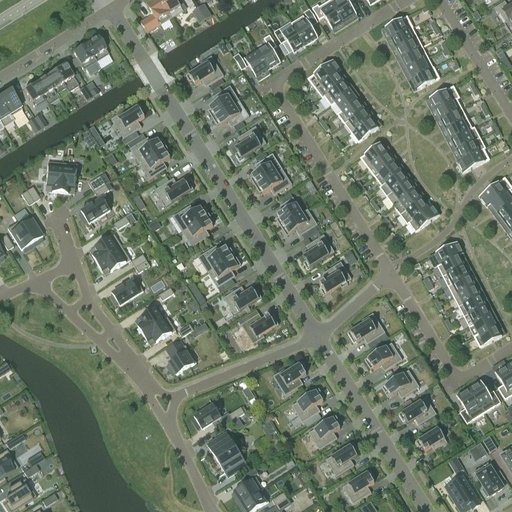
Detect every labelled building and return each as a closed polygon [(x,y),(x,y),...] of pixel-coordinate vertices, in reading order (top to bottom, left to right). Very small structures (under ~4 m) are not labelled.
[(171,21),(158,0),(157,0),(146,7),(152,17),(140,24),(147,35),(171,21)] [(183,13),(174,0),(158,0),(171,21),(183,13)] [(356,17),(345,0),(333,0),(330,2),(344,24),(356,17)] [(330,2),(319,9),(324,19),(332,32),(344,24),(330,2)] [(505,25),(511,20),(511,5),(508,8),(504,3),(494,9),(498,16),(499,15),(505,24),(505,25)] [(211,18),(204,7),(199,11),(206,21),(211,18)] [(324,19),(319,9),(318,7),(312,11),(319,22),(324,19)] [(430,14),(427,8),(422,11),(424,17),(430,14)] [(206,21),(199,11),(193,14),(200,25),(206,21)] [(317,23),(310,12),(304,15),(312,27),(317,23)] [(317,40),(303,18),(291,26),(294,30),(305,47),(317,40)] [(391,41),(412,30),(407,19),(381,33),(387,44),(391,42),(391,41)] [(294,30),(283,37),(286,43),(294,55),(305,47),(294,30)] [(396,51),(417,40),(412,30),(391,41),(391,42),(396,51)] [(286,43),(283,37),(279,31),(274,34),(281,46),(286,43)] [(277,50),(270,38),(264,42),(268,48),(268,47),(272,53),(277,50)] [(97,39),(85,47),(100,71),(112,63),(108,57),(108,56),(97,39)] [(401,61),(423,50),(417,40),(396,51),(401,61)] [(85,47),(72,55),(75,59),(79,66),(83,72),(85,71),(89,78),(100,71),(85,47)] [(279,65),(272,53),(268,47),(268,48),(257,55),(268,72),(279,65)] [(406,71),(428,60),(423,50),(401,61),(406,71)] [(447,50),(443,52),(442,53),(444,58),(450,55),(447,50)] [(268,72),(257,55),(245,62),(256,79),(268,72)] [(246,68),(239,56),(233,60),(241,71),(246,68)] [(223,78),(211,58),(200,65),(201,68),(186,78),(190,84),(192,82),(195,87),(202,83),(205,89),(223,78)] [(412,81),(433,70),(428,60),(406,71),(412,81)] [(316,91),(337,75),(341,73),(333,62),(308,81),(316,91)] [(131,74),(124,63),(118,67),(125,78),(131,74)] [(72,78),(65,66),(54,73),(65,91),(68,95),(78,88),(76,85),(72,78)] [(417,92),(439,81),(433,70),(412,81),(417,92)] [(65,91),(54,73),(44,79),(58,101),(60,100),(57,96),(65,91)] [(77,75),(72,78),(76,85),(81,82),(77,75)] [(324,98),(343,84),(337,75),(316,91),(322,100),(324,99),(324,98)] [(58,101),(44,79),(34,86),(44,103),(50,112),(51,111),(49,107),(58,101)] [(221,81),(210,88),(212,92),(219,88),(224,84),(221,81)] [(331,108),(335,105),(350,93),(343,84),(324,98),(324,99),(331,108)] [(44,103),(34,86),(23,92),(34,110),(44,103)] [(92,99),(89,94),(85,88),(79,91),(86,102),(92,99)] [(212,120),(239,103),(230,88),(222,93),(215,97),(212,99),(215,105),(209,109),(210,111),(208,113),(212,120)] [(219,88),(212,92),(215,97),(222,93),(219,88)] [(302,93),(298,88),(293,92),(297,97),(302,93)] [(456,101),(457,101),(459,100),(453,89),(429,101),(435,112),(456,101)] [(98,95),(95,90),(89,94),(92,99),(98,95)] [(24,117),(13,99),(10,94),(9,95),(8,95),(6,93),(0,96),(0,99),(0,100),(0,99),(0,101),(14,123),(24,117)] [(341,114),(357,102),(350,93),(335,105),(341,113),(341,114)] [(14,123),(0,101),(0,124),(3,130),(14,123)] [(440,122),(462,111),(457,101),(456,101),(435,112),(440,122)] [(344,126),(364,111),(357,102),(341,114),(341,113),(337,116),(344,126)] [(249,118),(239,103),(212,120),(217,127),(219,126),(221,128),(228,124),(231,129),(249,118)] [(138,123),(144,119),(141,114),(144,113),(140,106),(124,116),(123,114),(111,121),(123,140),(136,133),(141,129),(138,123)] [(317,111),(313,106),(312,107),(309,110),(312,115),(317,111)] [(351,135),(371,121),(364,111),(344,126),(351,135)] [(445,132),(467,121),(462,111),(440,122),(445,132)] [(46,127),(39,116),(33,120),(40,131),(46,127)] [(40,131),(33,120),(27,124),(34,135),(40,131)] [(358,145),(378,130),(371,121),(351,135),(358,145)] [(472,131),(472,130),(467,121),(445,132),(451,142),(472,131)] [(236,133),(245,128),(242,123),(234,129),(236,133)] [(83,134),(90,149),(98,145),(99,148),(105,146),(96,127),(83,134)] [(239,162),(266,145),(255,128),(237,140),(241,145),(234,150),(237,155),(235,156),(239,162)] [(456,152),(480,140),(474,129),(472,130),(472,131),(451,142),(456,152)] [(123,140),(122,141),(125,146),(127,145),(139,138),(136,133),(123,140)] [(139,138),(127,145),(131,150),(146,140),(143,135),(139,138)] [(139,166),(166,149),(162,141),(159,143),(158,141),(151,145),(148,139),(146,140),(131,150),(130,150),(139,166)] [(483,151),(485,150),(480,140),(456,152),(461,162),(483,151)] [(368,170),(387,155),(380,146),(361,160),(368,170)] [(167,170),(163,164),(170,160),(168,158),(171,156),(166,149),(139,166),(149,181),(167,170)] [(488,162),(483,151),(461,162),(457,164),(463,175),(488,162)] [(254,165),(266,159),(263,154),(252,161),(254,165)] [(375,179),(394,164),(387,155),(368,170),(375,179)] [(255,188),(282,171),(272,156),(254,167),(258,172),(251,176),(253,179),(250,180),(255,188)] [(381,188),(401,174),(394,164),(375,179),(381,188)] [(62,166),(61,170),(59,195),(61,196),(61,195),(70,196),(70,195),(70,189),(75,190),(75,187),(75,183),(76,182),(76,180),(77,167),(62,166)] [(59,195),(61,170),(47,169),(46,177),(45,179),(46,179),(46,181),(45,185),(45,187),(50,188),(49,193),(49,194),(57,195),(59,195)] [(291,186),(282,171),(255,188),(259,195),(262,194),(263,196),(270,192),(274,197),(291,186)] [(386,199),(408,183),(401,174),(381,188),(379,189),(386,199)] [(88,185),(94,194),(105,187),(100,178),(88,185)] [(166,208),(193,191),(189,185),(187,186),(183,181),(177,186),(173,180),(155,191),(166,208)] [(490,206),(509,191),(510,192),(511,190),(504,180),(479,199),(486,209),(490,207),(490,206)] [(393,208),(414,192),(408,183),(386,199),(393,208)] [(97,199),(109,192),(105,187),(94,194),(97,199)] [(32,189),(26,193),(34,204),(39,201),(32,189)] [(497,215),(511,203),(511,195),(510,192),(509,191),(490,206),(490,207),(497,215)] [(400,217),(421,201),(414,192),(393,208),(400,217)] [(34,204),(26,193),(21,196),(28,208),(34,204)] [(290,194),(280,200),(283,205),(293,199),(290,194)] [(132,200),(139,211),(144,208),(137,197),(132,200)] [(304,214),(294,198),(294,199),(293,199),(283,205),(280,207),(283,213),(277,217),(278,219),(276,221),(280,228),(304,214)] [(89,226),(110,212),(102,200),(81,213),(89,226)] [(408,225),(428,210),(421,201),(400,217),(407,227),(409,225),(408,225)] [(503,224),(511,217),(511,203),(497,215),(503,224)] [(182,233),(209,217),(204,209),(202,211),(200,208),(194,212),(190,207),(173,218),(182,233)] [(416,234),(439,217),(432,207),(428,210),(408,225),(409,225),(416,234)] [(317,227),(307,211),(304,214),(280,228),(286,238),(296,232),(299,238),(302,236),(315,228),(317,227)] [(42,239),(28,217),(18,224),(31,246),(42,239)] [(209,237),(206,232),(213,228),(211,225),(214,224),(209,217),(182,233),(191,249),(209,237)] [(510,233),(511,232),(511,217),(503,224),(510,233)] [(125,219),(114,226),(117,232),(129,225),(125,219)] [(149,227),(153,233),(160,228),(156,222),(149,227)] [(335,222),(328,226),(332,233),(336,231),(340,237),(343,235),(337,224),(335,222)] [(31,246),(18,224),(7,230),(21,252),(31,246)] [(315,228),(302,236),(305,241),(307,240),(315,235),(318,233),(315,228)] [(13,248),(5,237),(0,240),(0,241),(7,252),(13,248)] [(96,265),(122,249),(114,237),(103,243),(101,244),(101,245),(100,246),(97,248),(94,249),(97,253),(92,256),(91,256),(96,263),(95,264),(96,265)] [(307,271),(334,254),(323,237),(310,245),(305,248),(309,254),(302,258),(305,263),(303,264),(307,271)] [(305,241),(302,243),(305,248),(310,245),(307,240),(305,241)] [(459,258),(463,255),(457,244),(436,256),(441,266),(459,257),(459,258)] [(207,274),(235,257),(230,250),(227,251),(226,249),(219,253),(216,248),(198,259),(207,274)] [(130,262),(122,249),(96,265),(98,267),(102,274),(103,274),(108,270),(110,274),(113,273),(116,271),(117,270),(119,269),(130,262)] [(350,267),(357,262),(350,252),(343,256),(350,267)] [(131,264),(135,270),(146,262),(143,257),(131,264)] [(235,278),(231,272),(241,267),(235,257),(207,274),(217,289),(231,280),(235,278)] [(464,267),(459,258),(459,257),(441,266),(437,268),(442,279),(464,267)] [(138,275),(150,268),(146,262),(135,270),(138,275)] [(353,283),(340,264),(322,275),(326,281),(319,285),(323,290),(320,292),(324,298),(340,288),(341,290),(353,283)] [(469,277),(464,267),(442,279),(448,289),(469,277)] [(475,287),(469,277),(448,289),(453,299),(475,287)] [(426,287),(431,285),(428,279),(423,282),(426,287)] [(231,280),(217,289),(220,294),(234,285),(231,280)] [(120,308),(143,293),(135,281),(112,295),(113,297),(119,307),(120,308)] [(193,283),(185,288),(195,303),(198,308),(206,303),(193,283)] [(434,290),(431,285),(426,287),(428,293),(434,290)] [(480,298),(475,287),(453,299),(458,309),(480,298)] [(234,316),(261,299),(257,293),(255,295),(252,290),(245,294),(241,288),(223,300),(234,316)] [(162,303),(174,296),(170,290),(159,297),(162,303)] [(485,308),(480,298),(458,309),(464,319),(485,308)] [(490,318),(485,308),(464,319),(469,330),(473,327),(490,318)] [(142,336),(167,320),(167,319),(165,321),(157,309),(149,314),(148,314),(146,315),(147,315),(140,320),(143,325),(138,328),(141,334),(142,336)] [(262,337),(278,326),(274,320),(272,322),(269,317),(262,321),(258,315),(241,327),(253,346),(264,339),(262,337)] [(385,335),(373,315),(361,322),(363,325),(347,335),(351,341),(354,339),(357,344),(363,340),(367,346),(370,344),(378,339),(385,335)] [(496,328),(490,318),(473,327),(469,330),(474,339),(478,336),(478,337),(496,328)] [(165,339),(175,332),(167,320),(142,336),(143,338),(143,337),(147,343),(152,340),(156,345),(163,341),(165,340),(165,339)] [(182,339),(193,332),(190,327),(178,334),(182,339)] [(501,339),(496,328),(478,337),(478,336),(474,339),(480,350),(501,339)] [(380,343),(378,339),(370,344),(372,347),(380,343)] [(457,348),(461,345),(463,344),(460,339),(454,342),(457,348)] [(166,352),(169,357),(183,349),(180,343),(166,352)] [(402,362),(391,345),(364,362),(370,371),(373,370),(374,371),(380,367),(384,373),(402,362)] [(185,347),(183,349),(169,357),(173,362),(168,365),(169,366),(175,376),(176,377),(196,365),(185,347)] [(299,380),(306,376),(303,371),(305,370),(301,363),(286,373),(284,371),(273,378),(285,397),(303,386),(299,380)] [(511,376),(507,368),(495,375),(503,387),(510,399),(511,397),(511,376)] [(419,389),(408,372),(381,389),(385,395),(388,394),(391,399),(397,394),(401,400),(419,389)] [(488,397),(480,384),(468,391),(483,415),(495,408),(488,397)] [(510,399),(503,387),(497,391),(505,402),(510,399)] [(248,388),(242,392),(249,403),(255,399),(248,388)] [(316,408),(323,403),(322,401),(324,400),(318,391),(291,408),(302,424),(320,413),(316,408)] [(483,415),(468,391),(457,398),(465,411),(472,423),(483,415)] [(500,405),(493,393),(488,397),(495,408),(500,405)] [(436,416),(425,399),(413,407),(406,411),(398,416),(402,422),(405,421),(408,426),(415,421),(418,427),(436,416)] [(410,402),(402,406),(406,411),(413,407),(410,402)] [(213,407),(194,419),(195,420),(201,430),(202,431),(221,419),(213,407)] [(232,422),(244,415),(241,409),(229,416),(232,422)] [(472,423),(465,411),(459,414),(467,426),(472,423)] [(263,422),(270,435),(276,432),(268,418),(263,422)] [(333,435),(340,430),(337,425),(339,424),(335,418),(308,435),(319,452),(337,440),(333,435)] [(448,446),(437,429),(415,443),(419,449),(422,448),(425,453),(432,449),(435,454),(448,446)] [(237,451),(226,434),(206,446),(217,463),(237,451)] [(21,435),(5,445),(9,451),(25,441),(21,435)] [(489,438),(482,442),(490,454),(496,450),(489,438)] [(350,462),(357,458),(354,453),(356,451),(353,445),(325,462),(336,479),(354,468),(350,462)] [(481,445),(474,449),(480,459),(487,455),(481,445)] [(511,450),(500,458),(511,476),(511,450)] [(247,467),(237,451),(217,463),(227,480),(247,467)] [(0,485),(6,482),(4,479),(18,470),(6,452),(0,455),(0,485)] [(461,471),(455,461),(450,464),(456,474),(461,471)] [(503,490),(488,465),(474,473),(484,490),(482,491),(487,498),(489,497),(489,498),(503,490)] [(35,467),(23,474),(27,480),(39,472),(35,467)] [(255,470),(246,475),(249,480),(258,475),(255,470)] [(371,495),(367,489),(374,485),(371,480),(373,478),(370,472),(342,489),(353,506),(371,495)] [(458,511),(468,511),(471,510),(472,511),(480,506),(462,478),(444,489),(458,511)] [(241,504),(261,491),(263,490),(256,479),(252,482),(234,493),(241,504)] [(7,505),(4,507),(7,511),(15,511),(16,511),(22,511),(26,510),(24,507),(36,499),(24,480),(7,491),(11,497),(4,501),(7,505)] [(254,511),(268,504),(261,491),(241,504),(245,511),(254,511)] [(53,495),(41,503),(45,509),(57,501),(53,495)] [(283,495),(272,502),(275,507),(287,500),(283,495)] [(279,511),(290,505),(287,500),(275,507),(278,511),(279,511)]
